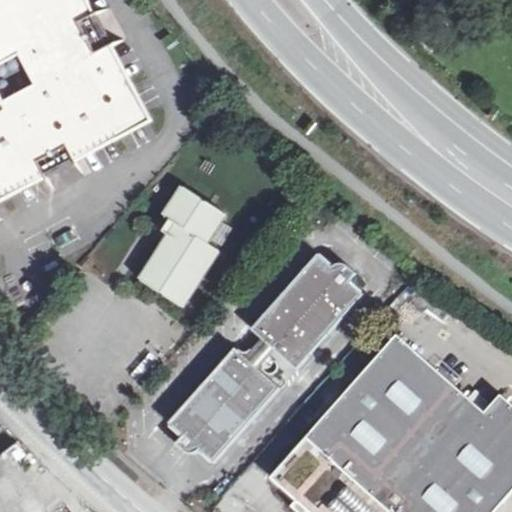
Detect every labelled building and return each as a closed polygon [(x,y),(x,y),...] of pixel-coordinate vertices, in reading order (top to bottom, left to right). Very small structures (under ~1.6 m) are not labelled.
[(0,0),(0,182),(39,161),(43,169),(73,152),(69,145),(129,114),(68,0),(0,0)] [(175,231),(143,279),(161,291),(164,287),(169,291),(167,294),(185,306),(221,250),(209,242),(227,213),(208,201),(206,205),(201,203),(204,198),(186,187),(167,215),(172,218),(167,226),(175,231)] [(319,255),(255,329),(300,369),(365,294),(350,281),(358,273),(346,264),(340,263),(335,267),(319,255)] [(300,369),(255,329),(237,349),(282,388),(300,369)] [(492,511),(511,490),(511,399),(501,390),(486,407),(397,330),(341,394),(328,383),(314,400),(326,410),(261,484),(292,511),(492,511)] [(201,450),(216,463),(282,388),(237,349),(171,424),(185,437),(179,444),(190,454),(197,454),(201,450)] [(228,488),(211,511),(233,511),(243,498),(228,488)]
